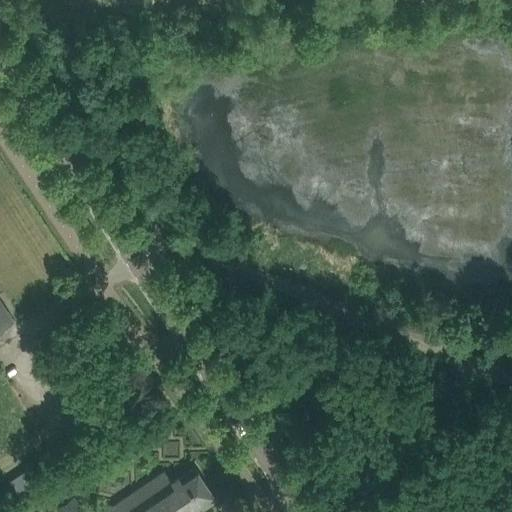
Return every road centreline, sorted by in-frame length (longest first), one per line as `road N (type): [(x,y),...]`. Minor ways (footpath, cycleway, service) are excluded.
road 1 (tertiary): [(0,58),(302,511)]
road 2 (track): [(511,378),(210,257),(179,248),(130,254)]
